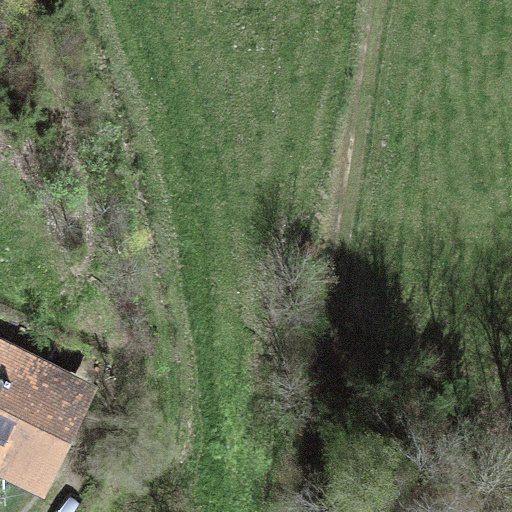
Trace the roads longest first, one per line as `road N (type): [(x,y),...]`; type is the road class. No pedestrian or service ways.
road 1 (track): [(145,511),(159,458),(163,376),(141,251),(71,0)]
road 2 (track): [(312,511),(326,297),(383,0)]
